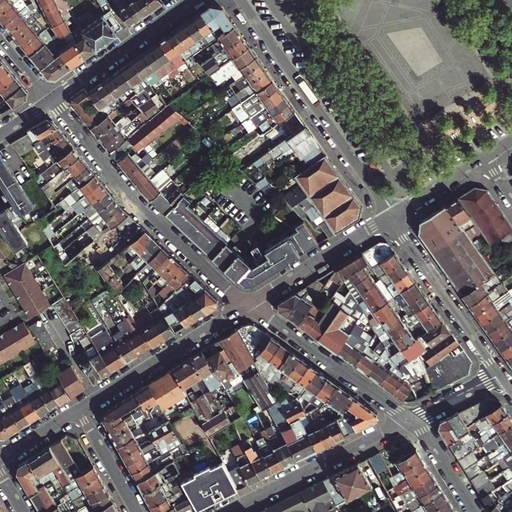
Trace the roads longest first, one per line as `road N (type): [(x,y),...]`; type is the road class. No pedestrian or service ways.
road 1 (residential): [(245,305),(141,206),(48,101)]
road 2 (residential): [(241,0),(390,215)]
road 3 (residential): [(412,421),(228,511)]
road 4 (residential): [(412,421),(245,305)]
road 5 (residential): [(245,305),(79,408)]
road 6 (residential): [(390,215),(499,376)]
road 7 (residential): [(48,101),(193,0)]
road 8 (residential): [(390,215),(245,305)]
